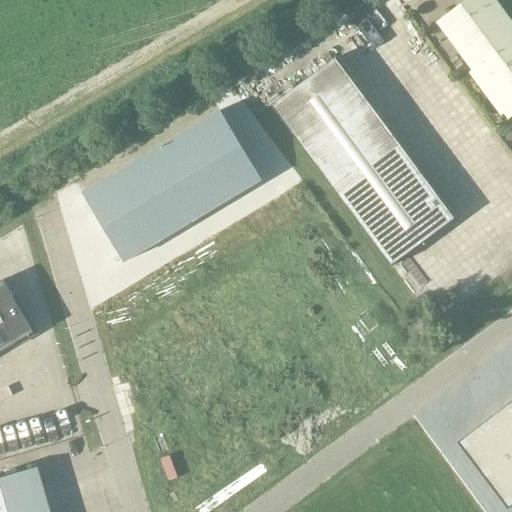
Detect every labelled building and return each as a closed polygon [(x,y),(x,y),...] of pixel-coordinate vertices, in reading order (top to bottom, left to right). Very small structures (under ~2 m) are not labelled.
[(511,26),(492,0),(466,0),(434,24),(506,121),(511,116),(511,26)] [(453,220),(334,59),(269,107),(388,268),(453,220)] [(220,110),(81,193),(123,263),(262,180),(220,110)] [(0,353),(32,335),(1,282),(0,282),(0,353)] [(511,505),(511,400),(457,443),(507,510),(511,505)] [(49,511),(37,468),(0,478),(0,511),(49,511)]
